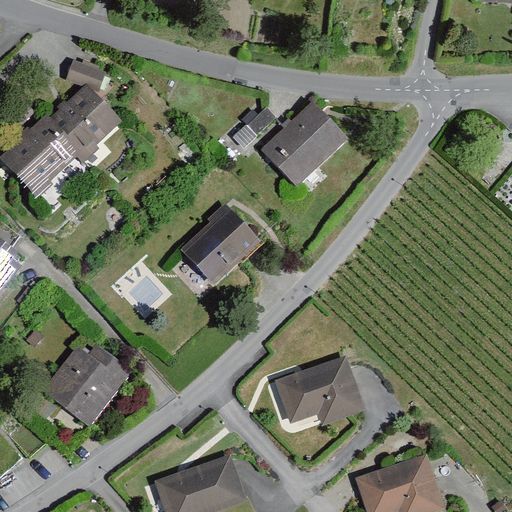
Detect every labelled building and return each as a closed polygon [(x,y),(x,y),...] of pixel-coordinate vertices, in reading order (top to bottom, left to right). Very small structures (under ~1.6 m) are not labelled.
[(106,71),(74,60),(68,78),(99,90),(106,71)] [(87,86),(52,120),(83,153),(88,158),(124,123),(87,86)] [(348,138),(314,101),(262,147),(295,185),(348,138)] [(3,158),(41,195),(83,153),(52,120),(47,115),(3,158)] [(225,214),(178,258),(213,294),(259,251),(225,214)] [(0,256),(0,296),(19,271),(0,256)] [(127,392),(83,351),(36,401),(80,442),(127,392)] [(345,354),(274,376),(292,431),(362,409),(345,354)] [(210,511),(244,501),(226,450),(153,475),(165,511),(210,511)] [(425,454),(358,475),(368,511),(423,511),(442,506),(425,454)]
